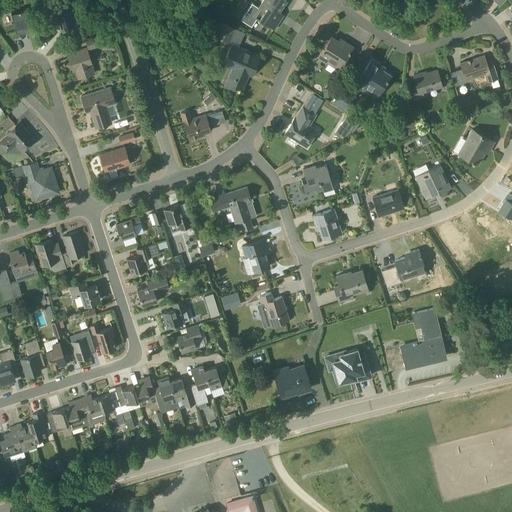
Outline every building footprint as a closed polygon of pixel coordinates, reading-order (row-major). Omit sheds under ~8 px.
[(286,0),(263,0),(258,7),(252,3),(241,19),(251,26),(257,18),(274,29),(279,21),(274,18),(286,0)] [(70,5),(62,8),(63,10),(49,15),(49,16),(46,19),(48,24),(52,25),(52,27),(60,25),(61,28),(64,29),(69,28),(68,26),(76,23),(70,5)] [(187,17),(192,11),(189,8),(183,13),(187,17)] [(12,14),(16,28),(31,24),(27,10),(12,14)] [(198,18),(189,20),(192,30),(201,28),(198,18)] [(229,43),(235,29),(222,23),(216,38),(229,43)] [(149,32),(154,38),(161,32),(155,26),(149,32)] [(103,43),(100,35),(86,40),(89,48),(103,43)] [(348,55),(353,47),(344,41),(342,43),(331,36),(319,56),(339,69),(342,64),(350,69),(355,60),(348,55)] [(259,56),(233,44),(224,64),(233,68),(227,82),(242,88),(250,69),(252,70),(252,71),(259,56)] [(86,48),(68,54),(72,67),(75,66),(79,78),(94,73),(91,65),(92,65),(86,48)] [(474,58),(460,62),(462,68),(451,72),(456,85),(466,82),(465,80),(485,74),(488,81),(490,80),(498,78),(492,60),(487,61),(484,55),(478,57),(478,58),(474,59),(474,58)] [(391,75),(379,67),(381,64),(372,59),(357,81),(379,94),(391,75)] [(413,75),(417,85),(417,87),(412,89),(412,88),(411,88),(415,100),(423,98),(421,92),(442,86),(437,70),(426,73),(425,71),(413,75)] [(110,87),(81,96),(86,112),(90,111),(91,114),(93,113),(95,117),(92,118),(95,127),(111,122),(106,105),(115,103),(110,87)] [(331,88),(322,89),(324,97),(332,96),(331,88)] [(355,97),(350,94),(341,89),(332,102),(347,111),(355,97)] [(212,93),(203,100),(207,105),(216,97),(212,93)] [(469,95),(459,99),(462,108),(473,105),(469,95)] [(315,114),(303,107),(296,118),(295,118),(286,132),(306,145),(313,134),(306,130),(315,114)] [(206,114),(192,118),(189,109),(180,112),(183,122),(184,121),(189,139),(206,134),(205,132),(211,130),(206,114)] [(347,115),(341,124),(350,130),(356,121),(347,115)] [(382,130),(395,128),(394,122),(381,124),(382,130)] [(34,140),(29,133),(25,128),(22,131),(16,124),(6,133),(8,135),(2,140),(10,148),(15,143),(22,151),(34,140)] [(484,151),(487,153),(494,141),(472,129),(466,139),(458,153),(472,160),(471,162),(473,163),(474,162),(477,164),(484,151)] [(134,139),(132,132),(119,137),(121,143),(134,139)] [(428,141),(426,135),(420,138),(423,143),(428,141)] [(125,146),(100,154),(105,172),(108,171),(117,168),(130,164),(125,146)] [(295,156),(291,159),(294,165),(299,162),(295,156)] [(59,192),(51,166),(37,171),(34,161),(22,165),(13,168),(16,176),(25,174),(26,175),(28,174),(33,191),(39,189),(41,198),(59,192)] [(325,163),(316,166),(315,165),(303,169),(306,179),(308,178),(309,182),(303,184),(305,191),(314,188),(315,191),(322,189),(322,190),(333,187),(325,163)] [(439,193),(451,187),(441,165),(416,177),(426,198),(434,195),(433,193),(438,190),(439,193)] [(243,228),(254,224),(251,217),(256,215),(250,198),(247,187),(225,194),(224,190),(217,192),(218,196),(222,208),(231,206),(236,222),(240,220),(243,228)] [(398,188),(373,196),(379,216),(379,215),(379,213),(392,209),(393,211),(404,208),(398,188)] [(359,191),(352,193),(355,202),(362,200),(359,191)] [(511,204),(506,202),(499,213),(511,220),(511,204)] [(189,213),(183,215),(179,204),(164,209),(169,224),(178,221),(181,229),(192,225),(189,213)] [(331,209),(312,215),(316,226),(318,225),(323,238),(339,233),(331,209)] [(158,211),(152,212),(156,224),(162,222),(158,211)] [(139,217),(116,224),(116,225),(117,229),(118,229),(121,239),(136,234),(133,225),(141,222),(139,217)] [(506,226),(497,217),(490,225),(484,218),(475,227),(491,243),(498,236),(504,242),(511,233),(511,228),(508,225),(506,226)] [(85,253),(78,231),(63,235),(68,252),(62,254),(66,266),(72,264),(70,258),(85,253)] [(461,231),(441,243),(455,264),(469,255),(473,259),(482,250),(461,231)] [(265,253),(267,252),(267,253),(268,253),(263,238),(242,245),(246,256),(248,256),(254,271),(269,266),(265,253)] [(53,245),(52,243),(51,239),(36,244),(42,263),(47,262),(49,268),(54,271),(66,267),(66,266),(62,254),(58,243),(53,245)] [(144,259),(160,254),(156,242),(148,245),(137,249),(138,254),(127,258),(132,273),(147,268),(144,259)] [(202,245),(198,246),(202,256),(215,252),(212,242),(202,245)] [(390,285),(395,283),(401,281),(401,279),(426,271),(419,249),(405,254),(405,256),(395,260),(397,267),(385,271),(390,285)] [(11,263),(15,276),(37,270),(31,252),(25,254),(24,251),(22,252),(22,254),(20,254),(18,250),(9,253),(13,262),(11,263)] [(170,273),(176,271),(172,259),(166,261),(170,273)] [(183,261),(176,264),(179,271),(186,268),(183,261)] [(94,264),(89,266),(91,273),(97,271),(94,264)] [(14,297),(10,283),(6,269),(0,270),(0,286),(2,286),(6,300),(14,297)] [(336,275),(339,285),(334,287),(339,301),(353,297),(351,292),(367,287),(362,270),(350,274),(349,271),(336,275)] [(165,275),(159,277),(147,281),(149,287),(137,290),(138,292),(137,292),(139,296),(142,306),(157,301),(154,291),(169,287),(165,275)] [(10,283),(14,297),(22,295),(17,281),(10,283)] [(95,284),(84,287),(82,282),(69,286),(73,297),(74,297),(81,295),(84,304),(100,299),(95,284)] [(281,296),(273,299),(271,292),(260,295),(262,303),(259,304),(267,326),(272,324),(289,319),(281,296)] [(406,297),(405,294),(403,292),(399,293),(398,296),(398,299),(401,301),(404,300),(406,297)] [(44,293),(35,296),(38,307),(47,304),(44,293)] [(206,305),(215,302),(213,293),(203,296),(206,305)] [(240,299),(231,297),(229,305),(238,307),(240,299)] [(188,312),(184,299),(172,303),(174,308),(162,312),(167,327),(182,322),(189,320),(187,312),(188,312)] [(51,304),(43,306),(45,313),(54,310),(51,304)] [(0,314),(1,317),(9,315),(6,306),(0,308),(0,314)] [(94,307),(83,311),(85,318),(97,314),(94,307)] [(435,307),(419,312),(412,313),(416,328),(422,327),(425,340),(419,342),(401,346),(387,350),(392,369),(419,362),(418,359),(444,352),(445,354),(441,337),(436,338),(435,331),(432,331),(432,330),(436,330),(431,309),(435,308),(435,307)] [(27,311),(20,313),(23,322),(30,320),(27,311)] [(58,321),(52,323),(56,337),(63,335),(60,327),(58,321)] [(116,347),(112,335),(114,334),(112,327),(99,331),(97,324),(91,325),(93,333),(96,332),(102,351),(116,347)] [(196,347),(196,345),(204,342),(198,324),(186,327),(188,333),(176,337),(181,352),(196,347)] [(85,338),(72,342),(77,359),(91,355),(89,350),(85,338)] [(37,339),(25,343),(29,356),(21,358),(27,375),(41,371),(36,356),(42,355),(37,339)] [(59,341),(53,343),(54,348),(46,351),(51,368),(66,363),(59,341)] [(12,349),(0,352),(0,353),(3,363),(0,363),(0,379),(1,383),(15,379),(11,366),(17,364),(12,349)] [(359,358),(356,349),(340,354),(341,358),(327,363),(329,370),(332,369),(335,378),(338,377),(339,381),(355,377),(356,379),(371,375),(365,357),(361,358),(360,357),(359,358)] [(204,370),(205,370),(203,365),(191,369),(196,384),(191,386),(194,398),(196,403),(196,405),(197,405),(199,410),(207,407),(206,402),(208,401),(203,387),(209,385),(204,370)] [(273,371),(281,395),(297,390),(297,392),(311,387),(304,365),(289,369),(288,366),(273,371)] [(225,375),(219,377),(216,366),(205,370),(204,370),(209,385),(210,390),(222,386),(223,389),(229,387),(225,375)] [(156,397),(155,394),(150,376),(138,380),(139,384),(133,385),(140,406),(157,400),(156,397)] [(170,381),(169,376),(157,380),(162,395),(156,397),(157,400),(160,409),(166,407),(166,406),(176,403),(176,401),(174,396),(175,396),(170,381)] [(170,381),(175,396),(174,396),(176,401),(182,399),(184,406),(196,403),(194,398),(191,386),(185,388),(182,377),(170,381)] [(115,387),(123,411),(140,406),(133,385),(122,389),(121,385),(115,387)] [(99,397),(103,411),(108,409),(109,413),(115,411),(116,413),(123,411),(115,387),(109,389),(110,393),(99,397)] [(87,421),(91,420),(91,423),(92,422),(93,424),(104,420),(104,419),(105,418),(103,411),(99,397),(93,398),(91,395),(80,398),(87,421)] [(64,408),(68,422),(71,429),(88,424),(87,421),(80,398),(68,402),(70,406),(64,408)] [(63,424),(68,422),(64,408),(46,413),(52,432),(65,428),(63,424)] [(29,425),(34,441),(35,441),(37,447),(44,444),(42,439),(47,437),(39,411),(33,413),(35,419),(28,421),(29,425)] [(160,411),(152,413),(157,426),(165,424),(160,411)] [(235,412),(223,415),(226,423),(237,419),(235,412)] [(29,425),(23,428),(21,423),(15,425),(24,451),(37,447),(35,441),(34,441),(29,425)] [(135,429),(133,423),(127,425),(129,431),(135,429)] [(192,424),(186,426),(189,434),(195,432),(192,424)] [(15,425),(9,427),(11,431),(4,434),(5,439),(0,441),(0,442),(5,457),(24,451),(15,425)] [(183,427),(177,429),(180,436),(186,434),(183,427)] [(122,443),(115,445),(117,452),(124,450),(122,443)] [(105,449),(97,452),(99,460),(107,458),(105,449)] [(91,457),(84,458),(85,465),(93,464),(91,457)] [(64,470),(60,458),(55,460),(59,472),(64,470)] [(32,480),(31,475),(30,473),(21,476),(24,482),(32,480)] [(256,511),(253,499),(253,496),(252,496),(227,503),(230,511),(256,511)]
